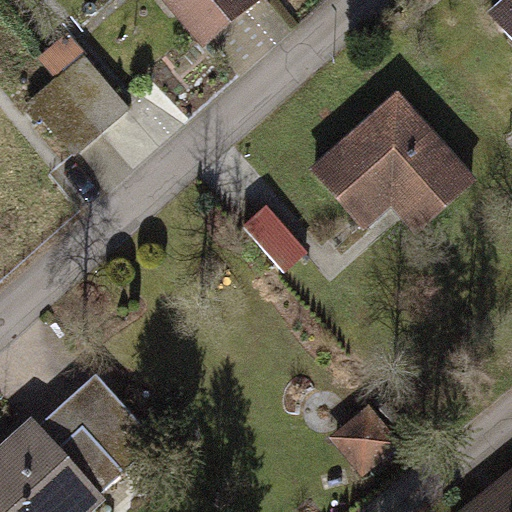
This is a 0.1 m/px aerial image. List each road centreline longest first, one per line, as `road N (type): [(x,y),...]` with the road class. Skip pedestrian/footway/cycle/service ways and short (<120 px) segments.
road 1 (residential): [(0,316),(369,0)]
road 2 (residential): [(511,409),(384,511)]
